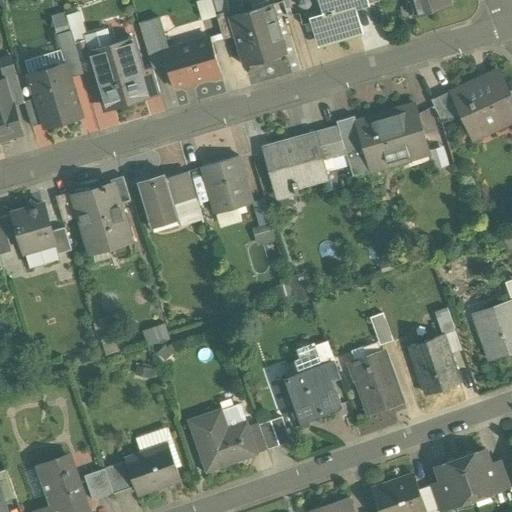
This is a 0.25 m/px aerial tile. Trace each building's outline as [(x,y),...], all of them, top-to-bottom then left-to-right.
[(216,14),(214,6),(211,7),(208,0),(198,0),(204,17),(216,14)] [(363,0),(321,0),(326,14),(313,18),(320,44),(358,33),(351,9),(365,5),(363,0)] [(409,0),(414,16),(451,5),(449,0),(409,0)] [(231,17),(229,18),(235,36),(244,67),(286,55),(270,5),(231,17)] [(229,11),(216,15),(223,40),(235,36),(229,18),(231,17),(229,11)] [(66,16),(54,20),(59,35),(70,31),(66,16)] [(59,35),(58,35),(65,59),(78,55),(74,43),(70,31),(59,35)] [(159,38),(145,43),(152,67),(153,70),(166,66),(162,52),(163,52),(159,38)] [(163,52),(162,52),(166,66),(173,89),(220,75),(210,38),(163,52)] [(85,40),(74,43),(78,55),(82,70),(93,67),(88,50),(85,40)] [(131,41),(114,47),(113,43),(88,50),(93,67),(106,109),(148,96),(142,76),(131,41)] [(78,55),(65,59),(66,64),(70,78),(83,74),(82,70),(78,55)] [(70,78),(66,64),(29,75),(36,98),(44,123),(45,127),(82,116),(70,78)] [(24,102),(13,65),(2,68),(5,80),(6,80),(13,106),(24,103),(24,102)] [(153,70),(152,67),(146,69),(145,75),(142,76),(148,96),(160,92),(153,70)] [(511,97),(498,68),(451,90),(453,95),(452,96),(460,114),(473,141),(511,122),(511,97)] [(5,80),(0,82),(0,139),(21,133),(13,106),(6,80),(5,80)] [(451,90),(431,100),(442,122),(460,114),(452,96),(453,95),(451,90)] [(36,98),(24,102),(24,103),(32,127),(44,123),(36,98)] [(415,105),(356,122),(370,171),(430,154),(415,105)] [(354,117),(337,122),(339,128),(346,152),(353,176),(370,171),(356,122),(354,117)] [(339,128),(313,135),(320,159),(346,152),(339,128)] [(313,134),(265,147),(278,194),(294,189),(296,194),(299,193),(298,188),(326,181),(320,159),(313,135),(313,134)] [(239,156),(202,167),(216,214),(253,203),(239,156)] [(164,173),(137,181),(151,228),(178,220),(173,202),(166,180),(164,173)] [(189,173),(166,180),(173,202),(196,195),(189,173)] [(123,176),(110,180),(111,184),(113,183),(119,204),(131,200),(123,176)] [(111,184),(74,195),(89,247),(129,235),(119,204),(113,183),(111,184)] [(69,192),(55,196),(63,221),(76,217),(69,192)] [(264,199),(253,203),(260,227),(271,224),(264,199)] [(37,206),(31,203),(29,209),(13,214),(18,232),(24,252),(54,243),(55,243),(51,231),(43,205),(37,206)] [(13,214),(1,217),(7,236),(18,232),(13,214)] [(1,217),(0,217),(0,254),(12,251),(7,236),(1,217)] [(64,227),(51,231),(55,243),(54,243),(58,254),(71,250),(64,227)] [(511,300),(511,301),(474,315),(490,359),(511,351),(511,300)] [(456,332),(448,309),(434,313),(442,336),(444,336),(456,332)] [(383,314),(370,319),(379,345),(393,340),(383,314)] [(442,336),(410,347),(426,394),(460,383),(444,336),(442,336)] [(315,346),(314,346),(322,368),(324,367),(328,379),(339,375),(327,341),(315,346)] [(314,343),(297,349),(300,358),(295,360),(300,375),(322,368),(314,346),(315,346),(314,343)] [(383,352),(348,365),(354,381),(356,380),(369,414),(401,403),(383,352)] [(300,375),(281,382),(295,423),(338,408),(328,379),(324,367),(322,368),(300,375)] [(237,405),(215,413),(222,433),(245,425),(246,424),(243,416),(241,417),(237,405)] [(245,425),(222,433),(215,413),(190,421),(207,471),(255,454),(255,453),(246,428),(245,425)] [(258,424),(246,428),(255,453),(267,449),(258,424)] [(166,445),(126,459),(138,494),(179,479),(166,445)] [(485,449),(460,458),(474,498),(499,490),(485,449)] [(87,511),(67,456),(36,467),(50,505),(34,511),(87,511)] [(460,458),(436,466),(441,482),(450,507),(474,498),(460,458)] [(121,462),(104,468),(113,494),(130,488),(121,462)] [(104,468),(84,475),(93,501),(113,494),(104,468)] [(7,470),(0,472),(0,486),(6,503),(17,499),(7,470)] [(426,511),(414,476),(372,490),(379,511),(426,511)] [(450,507),(441,482),(430,486),(439,511),(450,507)] [(0,511),(9,511),(6,503),(0,486),(0,511)] [(354,511),(350,498),(311,511),(354,511)]
